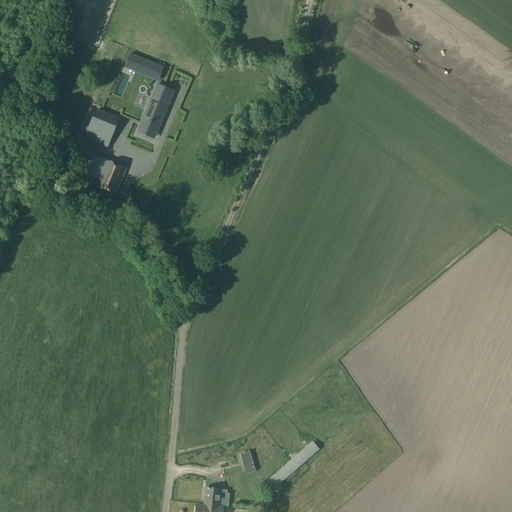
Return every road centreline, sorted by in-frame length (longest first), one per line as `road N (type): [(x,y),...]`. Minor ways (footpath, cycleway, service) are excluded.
road 1 (residential): [(183,326),(125,209),(91,190),(45,124),(0,103)]
road 2 (unclassified): [(165,511),(183,326)]
